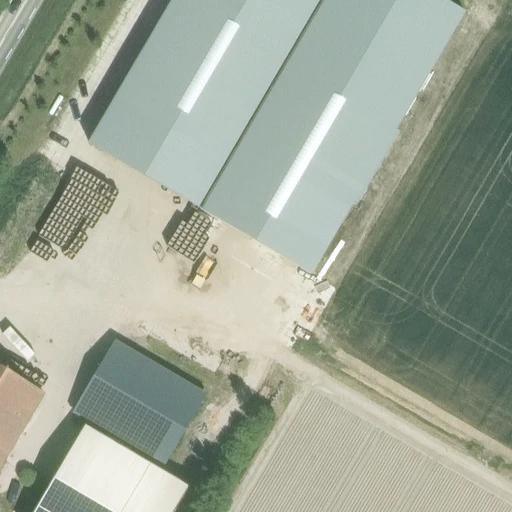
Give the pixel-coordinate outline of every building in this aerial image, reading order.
[(173,0),(103,120),(139,140),(150,121),(226,165),(322,0),(173,0)] [(467,16),(440,0),(322,0),(226,165),(200,210),(314,277),(467,16)] [(139,140),(103,120),(88,145),(200,210),(226,165),(150,121),(139,140)] [(73,413),(161,465),(202,395),(114,343),(73,413)] [(0,466),(42,395),(0,369),(0,466)] [(83,427),(32,511),(174,511),(188,489),(127,453),(130,449),(106,435),(104,439),(83,427)]
